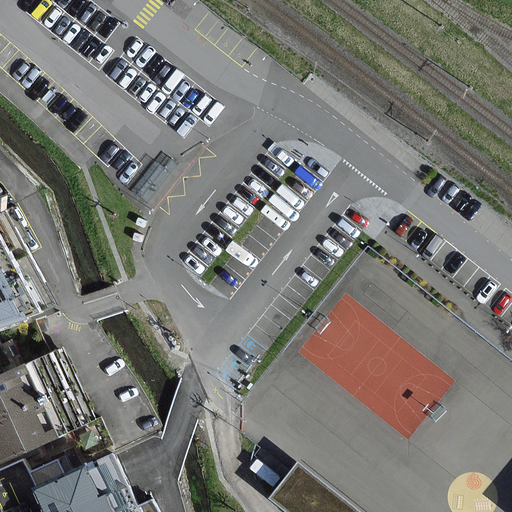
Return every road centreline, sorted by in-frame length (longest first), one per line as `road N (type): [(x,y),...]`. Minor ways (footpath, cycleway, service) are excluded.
road 1 (residential): [(511,276),(313,121),(215,67),(126,0)]
road 2 (residential): [(0,169),(27,198),(79,310)]
road 3 (residential): [(79,310),(75,339),(126,435)]
